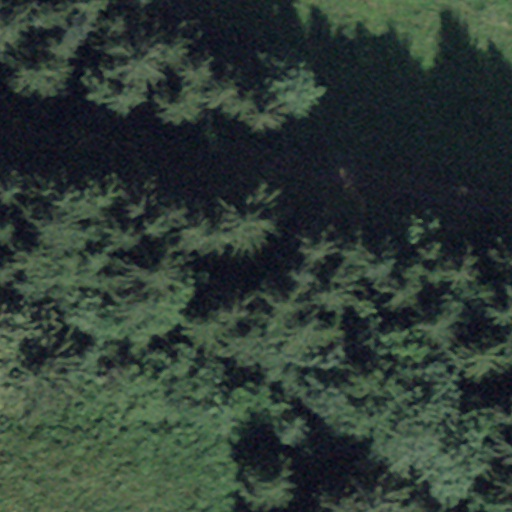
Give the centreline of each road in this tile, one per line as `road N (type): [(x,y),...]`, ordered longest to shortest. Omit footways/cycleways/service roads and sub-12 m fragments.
road 1 (track): [(511,207),(276,158),(0,119)]
road 2 (track): [(431,511),(385,443),(252,374),(192,352),(0,329)]
